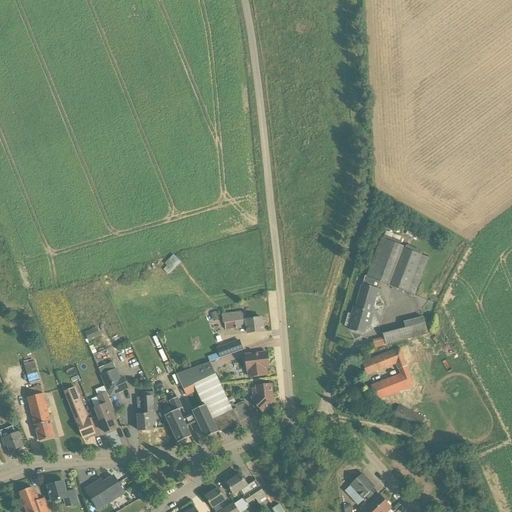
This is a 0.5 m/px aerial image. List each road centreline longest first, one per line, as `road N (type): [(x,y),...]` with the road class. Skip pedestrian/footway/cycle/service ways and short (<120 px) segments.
road 1 (track): [(290,416),(314,341),(357,96),(355,0)]
road 2 (unclassified): [(290,416),(276,229),(245,0)]
road 3 (residential): [(0,471),(46,456),(198,448)]
road 4 (residential): [(426,511),(370,447),(333,420),(290,416)]
